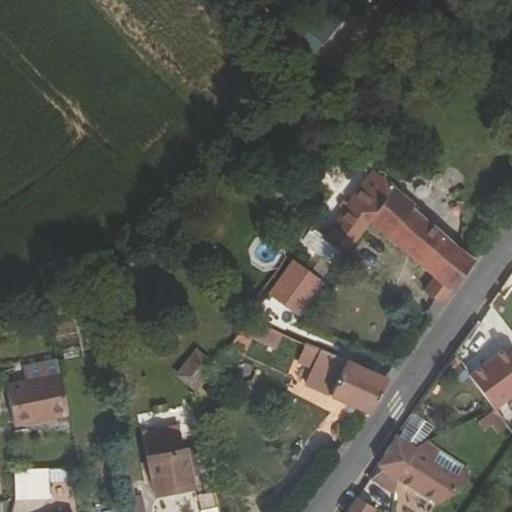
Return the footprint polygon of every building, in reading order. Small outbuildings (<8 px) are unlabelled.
[(257,1),(249,10),(268,26),(276,16),(257,1)] [(299,21),(289,34),(305,46),(315,34),(299,21)] [(285,39),(306,57),(311,51),(305,46),(289,34),(285,39)] [(302,244),(334,270),(366,226),(393,189),(373,173),(323,240),(312,231),(302,244)] [(393,189),(366,226),(432,279),(422,292),(437,303),(438,301),(441,304),(473,261),(411,208),(413,206),(393,189)] [(298,268),(292,264),(288,270),(294,274),(298,268)] [(288,270),(269,296),(295,315),(319,283),(298,268),(294,274),(288,270)] [(262,337),(259,343),(275,350),(281,335),(242,318),(240,327),(262,337)] [(310,370),(304,385),(329,396),(328,398),(368,415),(385,380),(305,345),(296,364),(310,370)] [(511,346),(511,345),(472,373),(496,406),(511,394),(511,346)] [(460,364),(456,358),(451,364),(457,369),(460,364)] [(210,379),(203,359),(179,367),(186,387),(210,379)] [(67,417),(58,374),(5,385),(13,428),(67,417)] [(498,409),(478,416),(484,433),(504,427),(498,409)] [(399,440),(414,450),(415,449),(423,445),(434,430),(415,417),(399,440)] [(396,438),(395,439),(376,467),(378,468),(370,480),(393,496),(394,482),(414,451),(414,450),(399,440),(396,438)] [(193,489),(185,448),(143,456),(151,497),(193,489)] [(394,482),(434,506),(465,484),(414,451),(394,482)] [(14,502),(68,500),(67,470),(14,472),(14,502)] [(344,511),(372,511),(373,511),(354,498),(344,511)]
